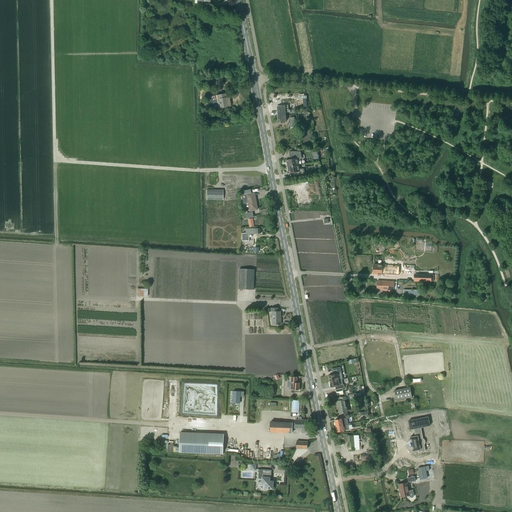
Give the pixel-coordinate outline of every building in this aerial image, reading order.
[(226,97),(225,93),(214,96),(215,100),(213,100),(214,104),(216,104),(217,109),(231,106),(229,97),(226,97)] [(292,159),(286,160),(287,163),(286,163),(286,164),(286,165),(286,166),(286,167),(291,166),(299,165),(298,160),(302,159),(301,152),(292,151),(291,152),(292,159)] [(299,165),(291,166),(286,167),(286,168),(287,169),(287,170),(288,171),(289,171),(289,174),(293,173),(293,174),(296,173),(297,176),(305,174),(304,169),(300,169),(299,165)] [(223,200),(223,190),(207,190),(207,200),(223,200)] [(242,195),(243,203),(248,202),(250,211),(258,210),(255,197),(254,197),(254,193),(242,195)] [(246,233),(242,233),(242,241),(249,241),(249,237),(249,234),(251,234),(253,234),(260,234),(260,228),(246,229),(246,233)] [(374,264),(373,274),(399,276),(399,266),(374,264)] [(254,290),(255,270),(239,269),(239,289),(254,290)] [(397,282),(394,282),(394,281),(378,281),(377,290),(394,290),(395,290),(397,289),(397,282)] [(138,288),(137,296),(147,297),(148,289),(138,288)] [(419,291),(403,290),(403,295),(404,295),(404,299),(409,299),(409,295),(418,295),(419,291)] [(278,312),(278,308),(271,308),(271,312),(272,312),(273,325),(281,325),(280,312),(278,312)] [(328,375),(329,381),(342,379),(340,367),(332,368),(333,374),(328,375)] [(291,390),(299,390),(300,383),(297,383),(297,377),(290,376),(290,381),(291,381),(291,390)] [(336,386),(336,389),(337,392),(343,391),(342,388),(344,387),(344,384),(343,384),(342,379),(329,381),(330,387),(336,386)] [(396,400),(412,397),(410,387),(394,390),(396,400)] [(240,403),(240,396),(244,396),(244,392),(233,391),(232,402),(240,403)] [(337,401),(340,413),(347,411),(344,399),(346,398),(345,396),(339,397),(340,400),(337,401)] [(335,420),(335,422),(334,422),(335,425),(336,425),(336,426),(348,424),(348,423),(347,419),(349,418),(349,415),(345,415),(345,418),(335,420)] [(295,420),(295,428),(307,429),(308,421),(301,421),(301,417),(298,417),(298,420),(295,420)] [(411,441),(410,441),(411,447),(412,446),(413,451),(418,450),(419,452),(425,451),(424,444),(425,443),(425,442),(425,441),(425,440),(424,440),(423,439),(421,428),(430,426),(428,417),(408,421),(410,430),(414,429),(415,436),(410,437),(411,441)] [(270,432),(292,433),(292,423),(271,422),(270,432)] [(337,432),(344,430),(349,429),(348,425),(351,425),(350,423),(348,423),(348,424),(336,426),(337,432)] [(224,434),(179,432),(178,452),(223,454),(224,434)] [(348,435),(349,450),(360,450),(358,435),(348,435)] [(429,466),(418,468),(420,479),(428,477),(426,471),(430,470),(429,466)] [(272,470),(262,469),(259,469),(258,478),(262,478),(262,484),(266,484),(266,488),(268,488),(268,489),(269,489),(269,488),(273,489),(273,481),(271,481),(272,470)] [(412,490),(409,491),(407,482),(398,484),(401,497),(409,495),(410,497),(411,497),(411,498),(412,497),(413,497),(413,496),(414,495),(412,490)]
